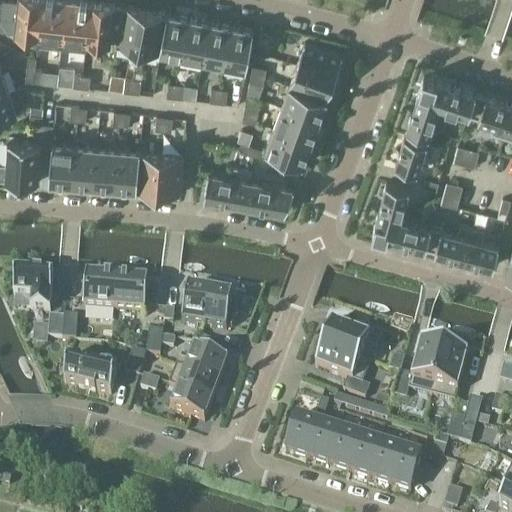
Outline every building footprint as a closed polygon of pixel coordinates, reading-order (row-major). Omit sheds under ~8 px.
[(39,35),(42,0),(17,0),(14,32),(39,35)] [(42,0),(39,35),(38,45),(62,48),(67,0),(42,0)] [(85,0),(67,0),(62,48),(85,50),(87,40),(91,1),(85,0)] [(116,3),(91,1),(87,40),(111,43),(116,3)] [(139,48),(147,8),(125,4),(117,44),(139,48)] [(139,48),(161,52),(168,12),(147,8),(139,48)] [(161,52),(182,56),(189,16),(168,12),(161,52)] [(182,56),(203,60),(211,20),(189,16),(182,56)] [(203,60),(224,64),(232,24),(211,20),(203,60)] [(224,64),(246,68),(254,28),(232,24),(224,64)] [(270,47),(273,34),(260,31),(257,43),(270,47)] [(305,41),(297,64),(335,77),(343,55),(305,41)] [(269,55),(271,48),(257,45),(255,53),(269,55)] [(36,57),(28,57),(27,68),(35,69),(36,57)] [(327,99),(335,77),(297,64),(289,85),(327,99)] [(265,76),(267,68),(253,66),(251,74),(265,76)] [(35,69),(27,69),(26,80),(34,81),(35,69)] [(43,70),(35,70),(34,81),(42,82),(43,70)] [(3,71),(0,71),(0,94),(10,91),(3,71)] [(83,75),(75,74),(73,86),(81,86),(83,75)] [(264,84),(265,77),(251,74),(250,82),(264,84)] [(91,75),(83,75),(81,86),(89,87),(91,75)] [(407,128),(410,129),(429,135),(439,105),(424,75),(407,128)] [(476,92),(424,75),(439,105),(468,114),(476,92)] [(133,79),(125,78),(123,91),(131,92),(133,79)] [(141,80),(133,79),(132,92),(140,93),(141,80)] [(176,84),(168,83),(166,97),(174,97),(176,84)] [(184,84),(176,84),(175,97),(183,98),(184,84)] [(289,85),(281,106),(319,120),(327,99),(289,85)] [(219,89),(211,88),(210,101),(218,102),(219,89)] [(228,89),(219,88),(218,102),(226,103),(228,89)] [(0,118),(18,112),(10,91),(0,94),(0,118)] [(491,132),(504,137),(511,111),(511,104),(476,92),(468,114),(494,123),(491,132)] [(258,116),(259,108),(245,105),(244,113),(258,116)] [(79,107),(71,106),(70,120),(78,121),(79,107)] [(274,128),(311,142),(319,120),(281,106),(274,128)] [(88,108),(80,107),(78,121),(86,121),(88,108)] [(122,112),(114,111),(112,124),(120,125),(122,112)] [(130,113),(122,112),(121,126),(129,127),(130,113)] [(256,124),(258,116),(244,113),(242,121),(256,124)] [(31,114),(30,122),(41,123),(42,115),(31,114)] [(303,164),(311,142),(274,128),(266,150),(303,164)] [(395,163),(418,170),(423,154),(433,157),(437,144),(405,133),(395,163)] [(41,157),(42,139),(11,136),(9,165),(0,163),(0,178),(39,181),(41,157)] [(71,184),(74,144),(53,142),(49,182),(71,184)] [(251,154),(253,146),(241,142),(239,150),(251,154)] [(71,184),(93,186),(96,146),(74,144),(71,184)] [(471,149),(458,145),(456,153),(469,157),(471,149)] [(93,186),(115,188),(118,148),(96,146),(93,186)] [(263,158),(266,151),(254,146),(251,154),(263,158)] [(115,188),(136,189),(140,149),(118,148),(115,188)] [(136,189),(158,191),(162,151),(140,149),(136,189)] [(475,167),(479,151),(471,149),(467,165),(475,167)] [(162,151),(158,191),(180,193),(184,153),(162,151)] [(469,157),(456,153),(453,161),(467,165),(469,157)] [(249,178),(251,169),(232,165),(230,175),(209,171),(204,197),(245,204),(249,178)] [(249,178),(245,204),(285,211),(295,186),(249,178)] [(439,182),(425,179),(423,186),(437,190),(439,182)] [(372,234),(401,217),(409,187),(387,181),(372,234)] [(451,197),(455,184),(447,182),(444,195),(451,197)] [(459,199),(463,186),(455,184),(451,197),(459,199)] [(459,199),(443,195),(441,203),(457,207),(459,199)] [(507,213),(511,200),(503,198),(499,211),(507,213)] [(372,234),(425,248),(431,225),(401,217),(372,234)] [(457,232),(431,225),(425,248),(464,258),(473,226),(460,223),(457,232)] [(483,239),(486,229),(473,226),(464,258),(493,266),(499,243),(483,239)] [(30,311),(50,313),(53,275),(16,272),(13,298),(31,299),(30,311)] [(114,312),(117,280),(86,278),(84,310),(114,312)] [(117,280),(114,312),(145,315),(148,283),(117,280)] [(204,328),(210,292),(188,288),(182,324),(204,328)] [(238,314),(229,313),(232,295),(210,292),(204,328),(227,331),(227,328),(232,329),(238,314)] [(173,323),(174,311),(166,310),(164,322),(173,323)] [(64,318),(62,340),(76,341),(78,317),(64,316),(64,318)] [(64,318),(49,317),(47,338),(61,340),(62,340),(64,318)] [(367,327),(364,334),(333,322),(324,344),(371,362),(382,332),(367,327)] [(163,332),(149,331),(146,354),(160,356),(163,332)] [(162,347),(174,348),(175,340),(163,338),(162,347)] [(202,338),(199,346),(211,350),(214,342),(202,338)] [(444,348),(421,342),(412,377),(400,374),(394,397),(406,400),(409,390),(431,397),(444,348)] [(371,362),(324,345),(315,367),(347,379),(343,390),(366,399),(370,387),(362,384),(371,362)] [(468,355),(444,348),(431,397),(454,403),(468,355)] [(176,366),(220,383),(228,362),(194,349),(186,369),(177,365),(176,366)] [(126,373),(139,377),(146,354),(133,350),(126,373)] [(400,374),(402,367),(404,359),(393,356),(391,364),(389,371),(400,374)] [(79,389),(95,393),(95,391),(111,395),(117,370),(70,358),(63,383),(79,387),(79,389)] [(176,366),(169,385),(212,402),(220,383),(176,366)] [(140,388),(148,391),(152,379),(144,376),(140,388)] [(148,391),(156,393),(159,381),(152,379),(148,391)] [(204,423),(212,402),(169,385),(169,386),(178,390),(170,410),(204,423)] [(347,408),(350,400),(336,396),(334,404),(347,408)] [(494,404),(505,408),(507,400),(496,397),(494,404)] [(318,410),(326,412),(329,403),(321,400),(318,410)] [(361,412),(363,405),(350,400),(347,408),(361,412)] [(505,408),(494,404),(491,412),(503,415),(505,408)] [(374,417),(377,409),(363,405),(361,412),(374,417)] [(374,417),(387,421),(390,413),(377,409),(374,417)] [(318,410),(315,419),(323,422),(326,412),(318,410)] [(465,419),(453,416),(447,439),(459,442),(461,434),(465,419)] [(307,459),(318,424),(296,418),(285,453),(307,459)] [(307,459),(327,466),(338,431),(318,424),(307,459)] [(359,437),(338,431),(327,466),(348,472),(359,437)] [(459,442),(471,445),(473,437),(461,434),(459,442)] [(446,448),(449,440),(437,436),(434,444),(446,448)] [(348,472),(369,479),(380,444),(359,437),(348,472)] [(400,450),(380,444),(369,479),(389,485),(400,450)] [(411,492),(422,457),(400,450),(389,485),(411,492)] [(511,466),(502,485),(511,490),(511,466)] [(511,511),(511,490),(502,485),(501,486),(510,491),(499,510),(491,505),(487,511),(511,511)]
